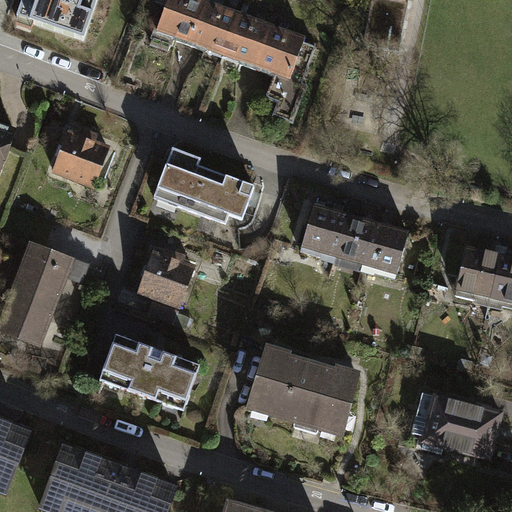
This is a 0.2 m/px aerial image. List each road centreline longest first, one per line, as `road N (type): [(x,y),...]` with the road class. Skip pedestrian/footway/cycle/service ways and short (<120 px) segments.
road 1 (residential): [(511,224),(291,165),(0,57)]
road 2 (residential): [(0,392),(186,461),(359,511)]
